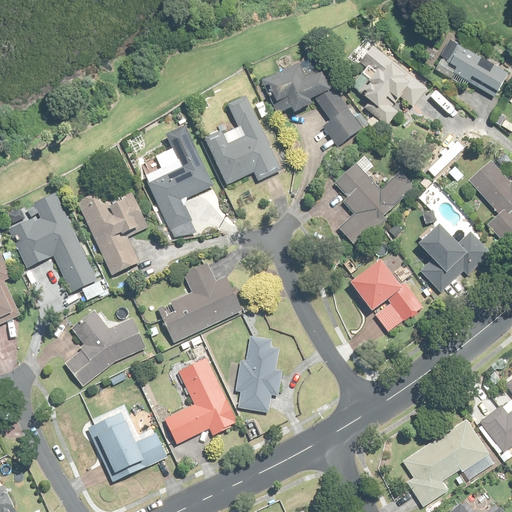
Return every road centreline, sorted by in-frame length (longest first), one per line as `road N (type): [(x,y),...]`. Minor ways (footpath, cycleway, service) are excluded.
road 1 (residential): [(269,238),(316,333),(369,410)]
road 2 (tertiary): [(369,410),(511,306)]
road 3 (tertiary): [(167,511),(320,436)]
road 4 (residential): [(77,511),(12,387)]
